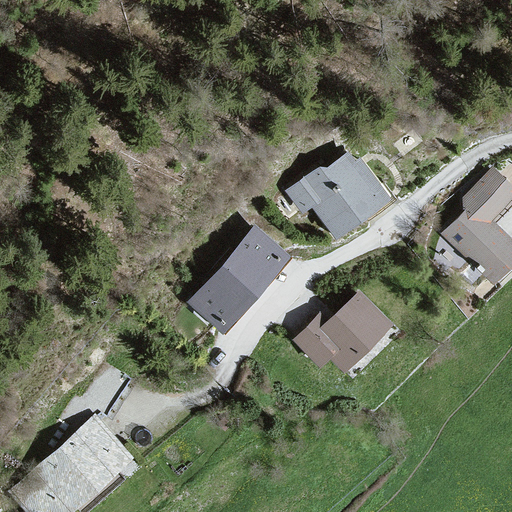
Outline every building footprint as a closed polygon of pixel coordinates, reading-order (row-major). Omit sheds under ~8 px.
[(356,157),(291,191),(346,245),(401,203),(356,157)] [(511,212),(511,187),(496,170),(439,230),(506,291),(511,283),(511,241),(496,229),(511,212)] [(253,226),(192,295),(221,321),(282,252),(253,226)] [(359,292),(304,340),(348,381),(398,328),(359,292)] [(94,418),(14,491),(30,511),(78,511),(137,462),(94,418)]
